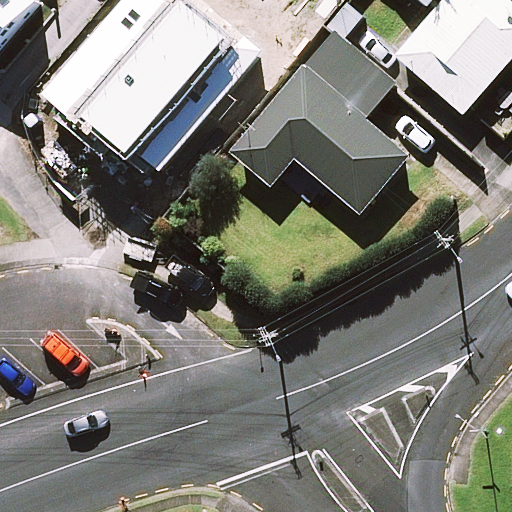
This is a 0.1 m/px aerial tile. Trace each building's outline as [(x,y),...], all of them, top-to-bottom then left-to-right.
[(0,0),(0,58),(40,10),(27,0),(0,0)] [(59,103),(41,124),(70,149),(84,133),(108,154),(113,148),(134,166),(139,160),(163,180),(268,60),(199,0),(137,0),(52,97),(59,103)] [(347,0),(284,0),(252,39),(288,70),(347,0)] [(511,63),(511,0),(425,0),(438,11),(400,54),(468,114),(511,63)] [(400,84),(342,33),(238,153),(275,186),(300,157),(364,213),(413,158),(369,120),(400,84)]
